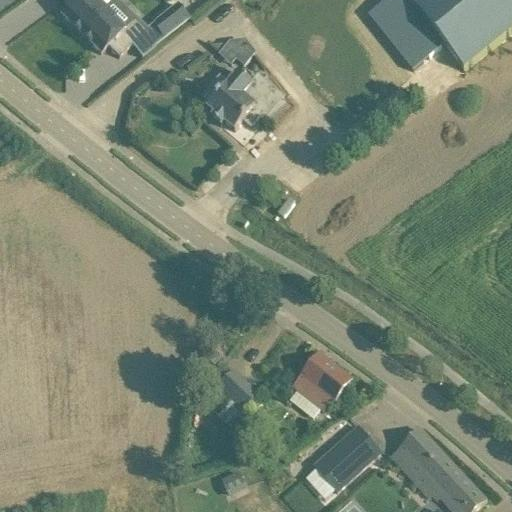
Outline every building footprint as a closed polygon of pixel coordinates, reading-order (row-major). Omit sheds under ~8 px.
[(78,35),(80,37),(104,13),(93,2),(94,0),(73,0),(76,2),(61,18),(72,29),(71,30),(77,36),(78,35)] [(258,0),(257,1),(282,35),(328,0),(258,0)] [(511,0),(407,0),(446,48),(465,72),(511,34),(511,0)] [(104,13),(80,37),(83,40),(82,41),(88,47),(89,46),(100,57),(107,50),(119,61),(145,35),(134,24),(123,32),(105,14),(118,3),(117,2),(104,13)] [(154,28),(165,42),(190,22),(179,8),(154,28)] [(245,70),(257,57),(245,43),(230,45),(229,47),(222,56),(219,59),(232,69),(237,64),(245,70)] [(217,100),(208,111),(216,118),(213,122),(222,129),(225,126),(235,134),(245,124),(251,130),(261,118),(267,123),(285,102),(259,80),(253,87),(239,75),(229,87),(221,80),(209,94),(217,100)] [(295,391),(324,413),(332,403),(335,406),(351,385),(319,360),(307,376),(295,391)] [(244,414),(260,397),(236,374),(219,391),(205,406),(231,431),(245,416),(244,414)] [(358,432),(306,483),(325,503),(335,493),(338,497),(381,455),(358,432)] [(393,460),(430,501),(436,495),(451,511),(478,511),(487,504),(421,434),(393,460)] [(209,444),(191,448),(195,466),(214,461),(209,444)] [(221,473),(225,488),(286,469),(281,454),(221,473)]
